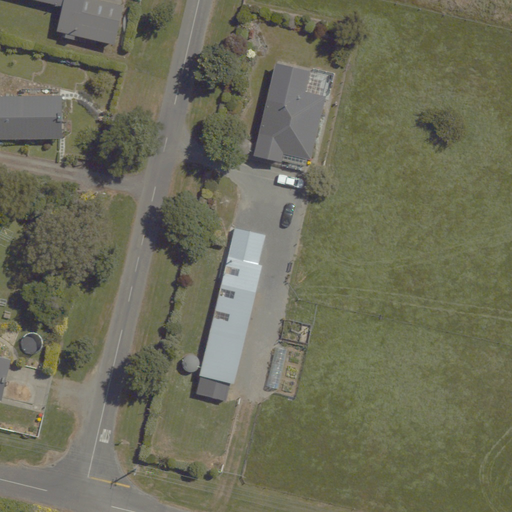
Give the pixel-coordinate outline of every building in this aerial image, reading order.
[(87,0),(20,0),(63,10),(57,37),(118,52),(128,11),(88,1),(87,0)] [(255,163),(285,169),(287,158),(319,165),(332,107),(309,101),(315,75),(277,66),(255,163)] [(0,100),(0,144),(62,143),(61,100),(0,100)] [(269,233),(240,226),(229,277),(257,284),(269,233)] [(262,292),(226,284),(203,380),(239,389),(262,292)] [(16,367),(0,363),(0,407),(6,409),(16,367)]
